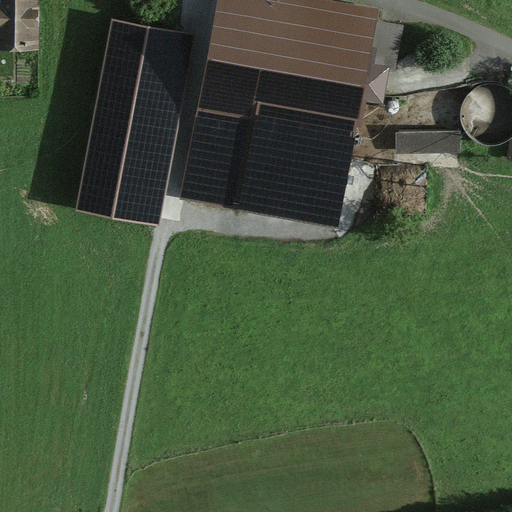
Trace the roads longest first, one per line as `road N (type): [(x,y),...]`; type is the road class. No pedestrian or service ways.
road 1 (track): [(111,511),(186,93),(190,0)]
road 2 (track): [(511,47),(395,0)]
